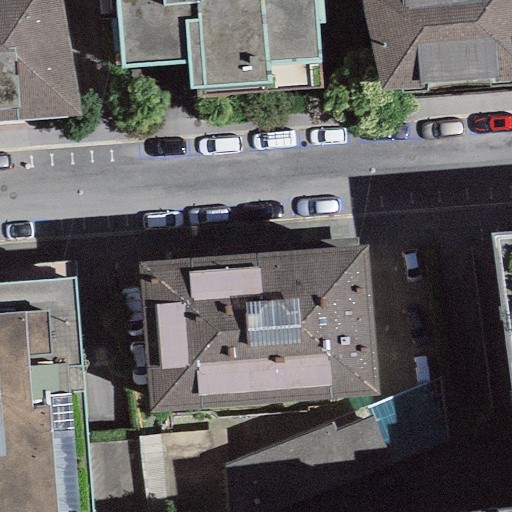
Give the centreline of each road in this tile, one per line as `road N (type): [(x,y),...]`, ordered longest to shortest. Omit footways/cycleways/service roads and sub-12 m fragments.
road 1 (residential): [(0,195),(511,157)]
road 2 (unknown): [(398,511),(435,499),(461,477),(470,440),(443,163)]
